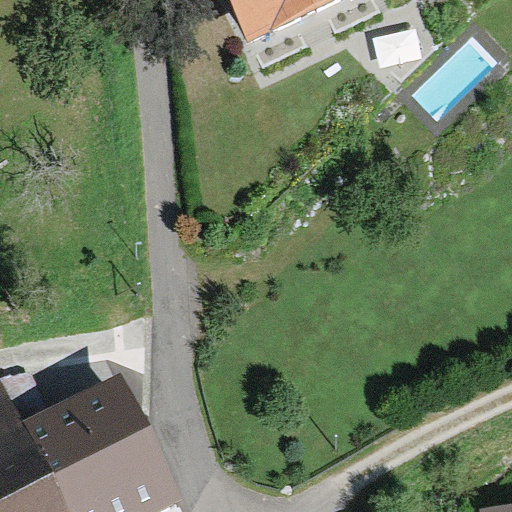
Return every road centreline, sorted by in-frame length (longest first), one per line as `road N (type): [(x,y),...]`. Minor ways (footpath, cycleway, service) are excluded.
road 1 (residential): [(216,511),(184,398),(140,0)]
road 2 (track): [(280,511),(511,398)]
